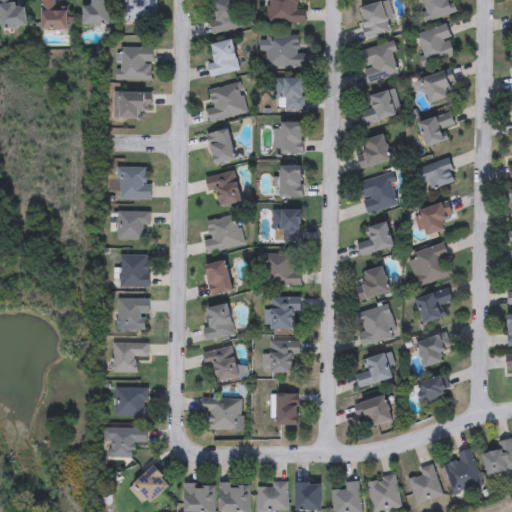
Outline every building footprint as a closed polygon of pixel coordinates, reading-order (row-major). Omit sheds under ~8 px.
[(14,0),(15,4),(25,3),(26,26),(0,27),(0,0),(14,0)] [(55,0),(55,9),(67,9),(67,29),(42,29),(42,0),(55,0)] [(109,0),(109,25),(82,25),(82,5),(90,5),(90,0),(109,0)] [(154,0),(154,19),(123,19),(123,0),(154,0)] [(211,35),(207,21),(216,19),(212,2),(219,0),(235,0),(242,27),(211,35)] [(304,23),(266,22),(266,0),(296,0),(296,11),(304,11),(304,23)] [(420,0),(451,0),(456,13),(422,23),(419,14),(424,12),(420,0)] [(356,8),(384,1),(392,32),(364,39),(356,8)] [(455,55),(425,64),(416,34),(446,25),(455,55)] [(265,67),(265,35),(299,35),(299,52),(304,52),(304,67),(265,67)] [(205,44),(232,40),(238,72),(211,76),(205,44)] [(366,83),(358,51),(391,42),(400,74),(366,83)] [(151,47),(151,80),(118,80),(118,47),(151,47)] [(449,98),(427,102),(423,76),(445,72),(449,98)] [(303,110),(276,110),(276,78),(303,78),(303,110)] [(210,121),(204,89),(239,82),(245,114),(210,121)] [(365,96),(392,88),(399,114),(360,125),(357,112),(368,108),(365,96)] [(112,92),(151,92),(151,109),(139,109),(139,119),(112,119),(112,92)] [(416,122),(449,110),(454,125),(441,129),(445,141),(426,148),(416,122)] [(302,154),(272,154),(272,123),(302,124),(302,154)] [(214,165),(206,134),(227,129),(235,160),(214,165)] [(364,168),(356,142),(382,134),(391,160),(364,168)] [(426,182),(418,184),(413,169),(448,159),(455,182),(429,190),(426,182)] [(301,166),(300,198),(279,198),(279,166),(301,166)] [(148,200),(117,200),(117,167),(148,167),(148,200)] [(219,207),(216,191),(206,193),(203,177),(234,171),(240,202),(219,207)] [(357,182),(389,174),(397,206),(365,214),(357,182)] [(421,238),(413,212),(444,202),(449,217),(442,220),(445,230),(421,238)] [(280,241),(280,235),(272,235),(272,210),(299,210),(299,241),(280,241)] [(148,226),(143,226),(143,240),(116,240),(116,212),(148,212),(148,226)] [(243,246),(205,253),(203,240),(208,239),(205,221),(237,215),(243,246)] [(359,257),(355,244),(367,240),(363,229),(384,222),(392,246),(359,257)] [(420,285),(410,254),(442,243),(447,257),(445,258),(451,275),(420,285)] [(148,288),(119,288),(119,255),(148,255),(148,288)] [(299,286),(263,286),(263,255),(296,255),(296,272),(299,272),(299,286)] [(211,296),(203,266),(224,260),(232,291),(211,296)] [(355,286),(363,285),(362,270),(383,268),(386,296),(356,298),(355,286)] [(421,324),(415,297),(447,289),(450,302),(437,305),(441,319),(421,324)] [(269,298),(297,299),(297,330),(268,330),(269,298)] [(116,330),(116,299),(148,299),(148,313),(144,313),(144,330),(116,330)] [(201,328),(208,326),(204,309),(227,304),(233,335),(204,341),(201,328)] [(361,346),(353,314),(383,306),(391,338),(361,346)] [(423,368),(414,343),(443,333),(448,345),(439,349),(443,361),(423,368)] [(292,373),(261,373),(261,354),(268,354),(268,342),(299,342),(299,357),(292,357),(292,373)] [(135,373),(111,373),(111,343),(147,343),(147,357),(135,356),(135,373)] [(204,367),(201,351),(232,347),(235,367),(242,366),(244,378),(216,382),(213,366),(204,367)] [(510,353),(511,352),(511,384),(511,385),(510,373),(504,373),(503,361),(510,361),(510,353)] [(363,373),(362,357),(388,355),(389,383),(355,384),(354,374),(363,373)] [(413,387),(437,375),(447,395),(423,407),(413,387)] [(146,388),(146,417),(113,416),(114,387),(146,388)] [(269,418),(269,394),(296,394),(296,425),(275,425),(275,418),(269,418)] [(352,404),(383,395),(390,421),(372,427),(370,418),(358,422),(352,404)] [(241,399),(241,431),(206,430),(207,412),(199,412),(199,398),(241,399)] [(145,428),(145,443),(134,443),(134,458),(104,458),(104,428),(145,428)] [(495,451),(494,442),(510,440),(511,460),(511,470),(484,474),(481,453),(495,451)] [(451,496),(441,465),(456,461),(453,453),(467,449),(480,487),(451,496)] [(414,504),(406,479),(419,475),(417,469),(430,465),(440,496),(414,504)] [(133,485),(153,466),(170,485),(150,503),(133,485)] [(399,507),(375,511),(370,511),(365,481),(393,475),(399,507)] [(285,482),(285,511),(256,511),(256,487),(271,487),(271,482),(285,482)] [(343,483),(358,482),(358,511),(330,511),(330,490),(343,490),(343,483)] [(248,483),(248,511),(218,511),(218,483),(248,483)] [(320,511),(294,511),(294,483),(320,483),(320,511)] [(213,511),(183,511),(183,484),(213,484),(213,511)]
